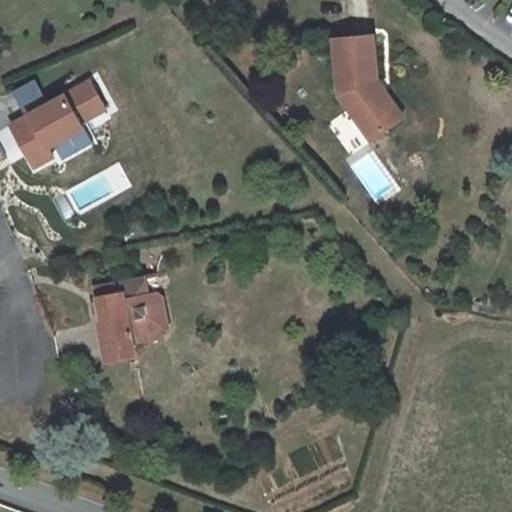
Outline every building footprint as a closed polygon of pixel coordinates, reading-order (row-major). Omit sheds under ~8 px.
[(355,106),(378,136),(402,118),(382,91),(372,92),(371,84),(376,83),(371,37),(332,41),(337,96),(349,111),(355,106)] [(92,82),(12,126),(35,168),(54,158),(49,149),(85,129),(82,124),(107,110),(92,82)] [(372,92),(382,91),(376,83),(371,84),(372,92)] [(349,111),(371,141),(378,136),(355,106),(349,111)] [(168,327),(163,299),(155,294),(149,296),(146,280),(97,290),(103,322),(100,323),(108,359),(135,354),(133,349),(154,345),(153,341),(165,339),(164,335),(168,327)] [(136,362),(135,354),(108,359),(109,366),(136,362)]
